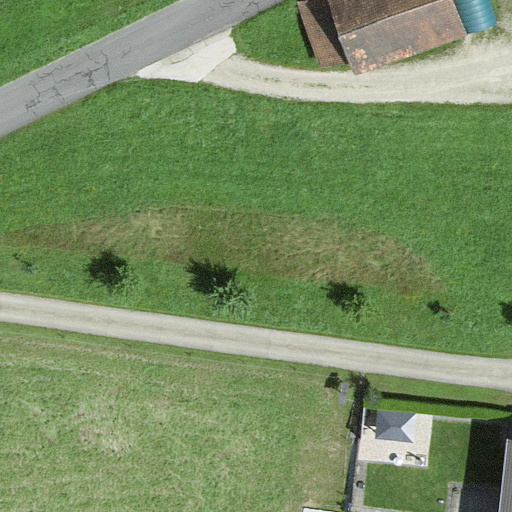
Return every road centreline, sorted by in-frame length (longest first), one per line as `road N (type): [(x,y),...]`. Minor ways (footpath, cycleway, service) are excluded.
road 1 (track): [(511,385),(0,318)]
road 2 (track): [(511,99),(287,86),(170,45)]
road 3 (unclassified): [(0,127),(263,0)]
